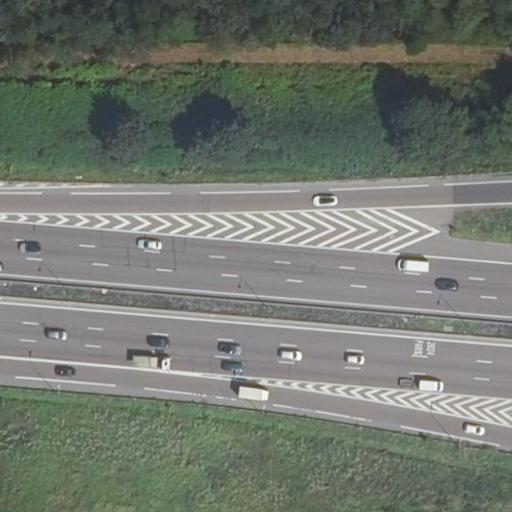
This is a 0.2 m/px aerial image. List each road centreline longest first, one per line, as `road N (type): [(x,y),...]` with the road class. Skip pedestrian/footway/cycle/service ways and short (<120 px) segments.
road 1 (motorway): [(0,366),(177,384),(511,437)]
road 2 (motorway): [(511,292),(0,246)]
road 3 (motorway): [(0,333),(511,376)]
road 4 (motorway): [(511,193),(0,203)]
